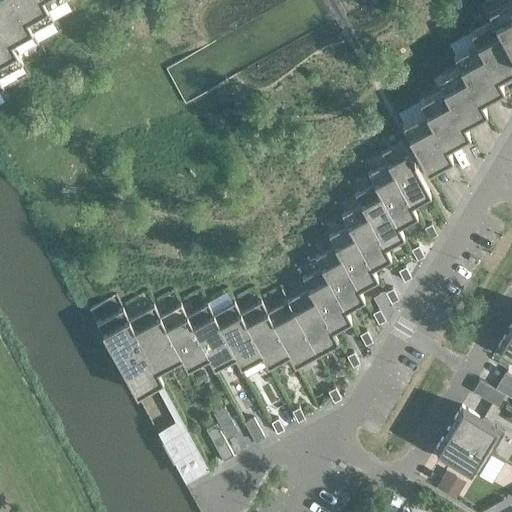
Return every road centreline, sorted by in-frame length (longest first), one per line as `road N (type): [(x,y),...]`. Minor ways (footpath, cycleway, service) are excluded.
road 1 (unclassified): [(495,176),(329,441)]
road 2 (residential): [(511,298),(399,483),(329,441)]
road 3 (unclassified): [(329,441),(287,445),(206,488)]
